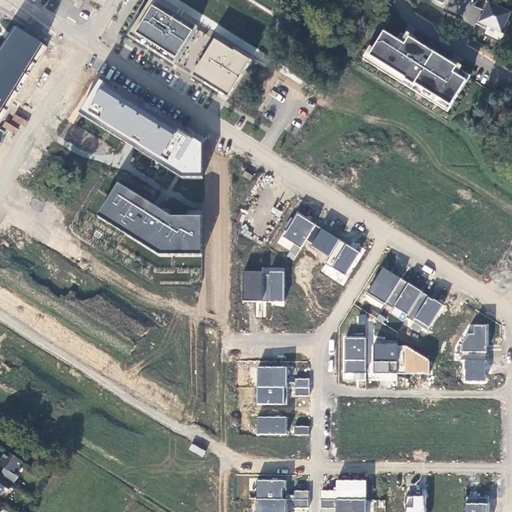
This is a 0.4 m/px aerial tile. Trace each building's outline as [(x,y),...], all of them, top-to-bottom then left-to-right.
[(508,20),(511,12),(487,0),(477,0),(475,6),(485,11),(483,15),(481,13),(476,23),(487,28),(488,26),(504,34),(510,21),(508,20)] [(153,1),(130,37),(228,99),(251,63),(153,1)] [(0,123),(48,46),(8,21),(0,32),(0,123)] [(415,85),(451,107),(466,82),(453,74),(457,68),(409,39),(405,46),(384,33),(369,57),(405,79),(404,80),(414,86),(415,85)] [(102,84),(81,115),(125,142),(130,145),(179,174),(183,177),(206,178),(207,146),(151,113),(102,84)] [(73,125),(65,139),(83,149),(85,146),(96,152),(103,140),(95,136),(94,137),(73,125)] [(253,176),(245,170),(241,175),(250,181),(253,176)] [(121,186),(98,218),(164,255),(206,256),(206,217),(174,217),(156,207),(121,186)] [(283,238),(301,249),(306,241),(316,226),(298,214),(283,238)] [(316,226),(306,241),(313,245),(312,247),(330,258),(340,241),(316,226)] [(330,258),(326,264),(346,277),(360,254),(340,241),(330,258)] [(368,294),(386,305),(386,304),(401,279),(383,268),(368,294)] [(243,302),(262,302),(262,275),(262,272),(243,272),(243,302)] [(262,275),(262,302),(284,303),(285,276),(285,273),(270,273),(270,275),(262,275)] [(285,276),(284,303),(302,303),(302,283),(294,283),(294,276),(285,276)] [(401,279),(386,304),(394,309),(395,308),(408,316),(423,293),(414,287),(413,288),(408,285),(409,284),(401,279)] [(408,316),(407,318),(428,331),(431,327),(444,306),(434,300),(433,301),(429,298),(430,297),(423,293),(408,316)] [(460,316),(444,306),(431,327),(446,337),(460,316)] [(357,315),(358,325),(366,324),(366,314),(357,315)] [(462,345),(462,361),(465,361),(486,361),(487,361),(487,326),(474,326),(474,335),(468,335),(462,345)] [(345,374),(366,374),(366,339),(345,339),(345,374)] [(390,363),(398,363),(398,347),(398,343),(384,343),(384,345),(374,345),(374,374),(390,374),(390,363)] [(398,363),(397,374),(430,374),(430,362),(406,347),(398,347),(398,363)] [(485,382),(486,361),(465,361),(465,370),(466,370),(466,382),(485,382)] [(258,367),(257,387),(287,388),(295,388),(310,388),(310,379),(295,379),(295,385),(287,385),(288,368),(277,368),(277,370),(273,370),(273,368),(258,367)] [(287,405),(287,388),(257,387),(257,405),(287,405)] [(292,396),(310,397),(310,388),(295,388),(295,396),(292,396)] [(357,405),(337,405),(337,426),(357,426),(357,418),(357,409),(357,405)] [(381,406),(362,405),(362,408),(363,418),(363,426),(381,427),(381,419),(381,410),(381,406)] [(404,406),(385,406),(385,410),(385,419),(386,427),(404,427),(404,417),(404,410),(404,406)] [(449,406),(430,406),(430,410),(430,418),(430,427),(449,427),(449,417),(449,411),(449,406)] [(472,412),(472,406),(453,407),(453,411),(453,417),(453,427),(471,428),(472,419),(472,412)] [(427,407),(408,407),(408,410),(408,418),(408,427),(426,428),(426,418),(427,410),(427,407)] [(494,407),(475,407),(475,412),(475,419),(475,428),(494,428),(494,407)] [(257,417),(257,434),(309,436),(310,427),(294,426),(294,431),(287,431),(287,418),(257,417)] [(309,436),(257,434),(256,451),(287,451),(287,441),(294,441),(294,445),(309,446),(309,436)] [(206,452),(192,445),(189,450),(203,457),(206,452)] [(14,472),(22,460),(6,449),(0,458),(0,463),(3,465),(0,470),(0,472),(12,481),(17,475),(14,472)] [(8,487),(12,481),(0,472),(0,491),(5,485),(8,487)] [(321,500),(367,501),(367,480),(337,480),(337,491),(321,491),(321,500)] [(257,481),(256,499),(286,500),(294,500),(309,500),(309,491),(294,491),(294,496),(286,496),(287,481),(257,481)] [(466,490),(465,511),(487,511),(488,498),(466,497),(466,490)] [(406,497),(405,511),(425,511),(426,497),(406,497)] [(445,511),(445,497),(426,497),(425,511),(445,511)] [(286,511),(286,500),(256,499),(256,511),(286,511)] [(294,508),(309,509),(309,500),(294,500),(294,508)] [(321,500),(321,509),(339,509),(339,511),(366,511),(367,501),(321,500)]
